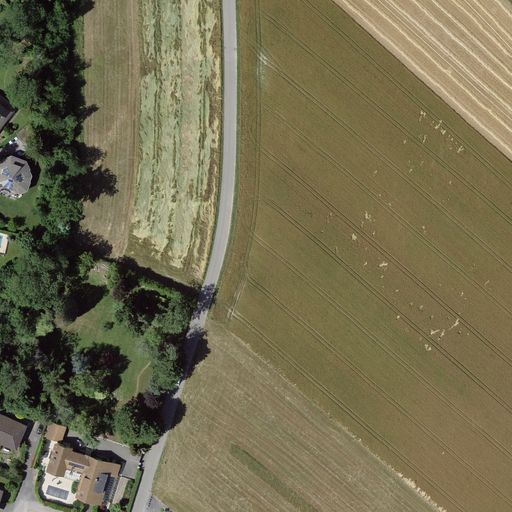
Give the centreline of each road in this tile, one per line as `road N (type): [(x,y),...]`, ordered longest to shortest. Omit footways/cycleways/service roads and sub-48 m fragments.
road 1 (unclassified): [(205,299),(226,208),(229,0)]
road 2 (residential): [(135,511),(205,299)]
